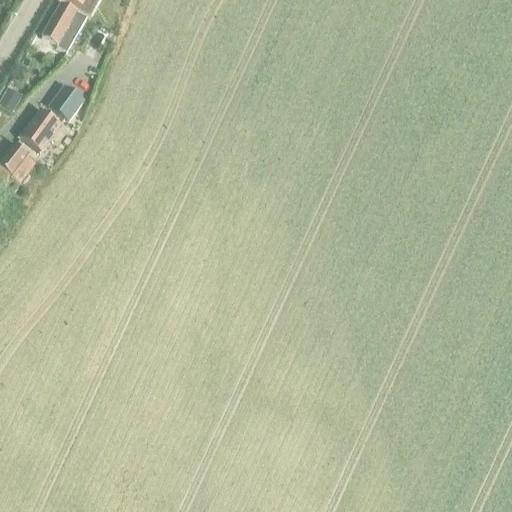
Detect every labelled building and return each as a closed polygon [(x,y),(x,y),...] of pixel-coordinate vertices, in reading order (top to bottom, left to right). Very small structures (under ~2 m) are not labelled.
[(61,0),(61,1),(79,11),(80,10),(88,14),(95,0),(61,0)] [(60,6),(40,40),(56,49),(55,51),(66,57),(86,22),(75,16),(60,6)] [(63,90),(48,111),(68,126),(84,105),(63,90)] [(38,113),(18,141),(40,157),(60,129),(38,113)] [(28,158),(27,158),(14,147),(0,164),(0,184),(2,186),(8,178),(18,186),(33,167),(25,161),(28,158)]
